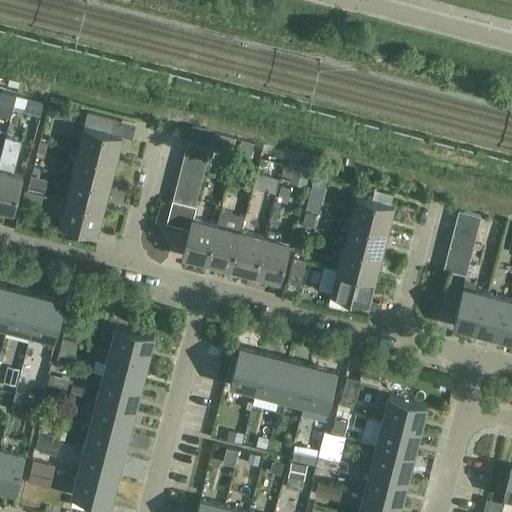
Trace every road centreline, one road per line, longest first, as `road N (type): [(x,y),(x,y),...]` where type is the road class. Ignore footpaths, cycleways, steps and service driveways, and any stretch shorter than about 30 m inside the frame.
road 1 (residential): [(145,511),(202,288)]
road 2 (residential): [(202,288),(396,338)]
road 3 (residential): [(344,0),(511,43)]
road 4 (residential): [(124,268),(158,134)]
road 5 (residential): [(396,338),(429,209)]
road 6 (residential): [(0,237),(124,268)]
